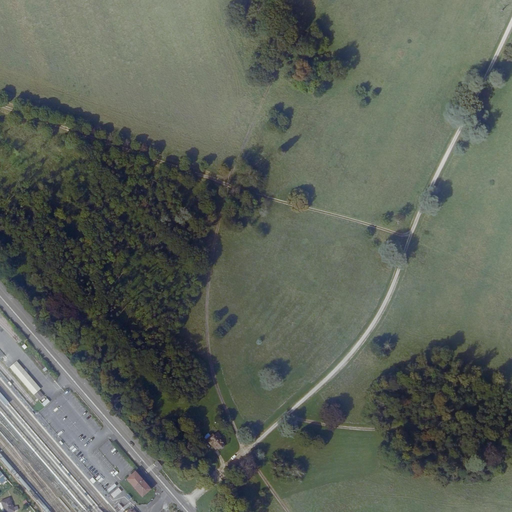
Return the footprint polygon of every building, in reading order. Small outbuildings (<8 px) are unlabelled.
[(40,390),(17,363),(11,368),(34,395),(40,390)] [(0,398),(7,407),(9,405),(0,394),(0,398)] [(216,457),(220,453),(222,457),(227,452),(224,448),(227,446),(221,439),(217,442),(215,440),(210,446),(213,447),(210,449),(216,457)] [(0,479),(5,485),(9,482),(0,471),(0,479)] [(136,474),(127,481),(142,499),(151,492),(136,474)] [(122,493),(119,488),(111,495),(115,499),(122,493)] [(14,511),(10,500),(2,503),(6,511),(14,511)]
